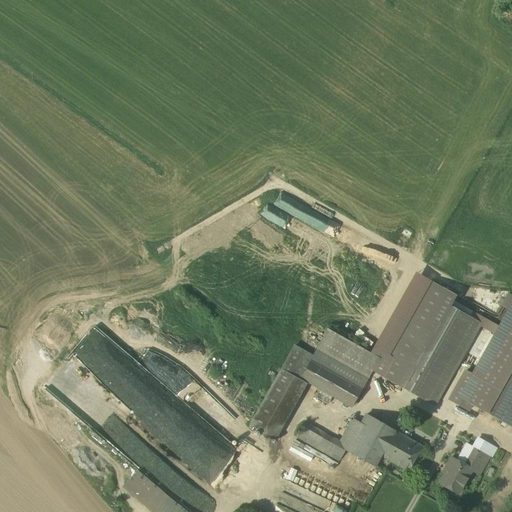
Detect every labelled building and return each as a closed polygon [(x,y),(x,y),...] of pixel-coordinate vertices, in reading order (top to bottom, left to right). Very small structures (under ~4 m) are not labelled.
[(296,213),(303,202),(282,190),(275,201),(296,213)] [(259,200),(252,214),(375,276),(381,265),(392,270),(399,255),(311,211),(305,223),(259,200)] [(471,407),(511,428),(511,297),(505,294),(499,306),(504,308),(470,373),(462,369),(446,400),(468,412),(471,407)] [(482,327),(448,307),(404,386),(438,406),(482,327)] [(379,357),(329,328),(314,356),(295,345),(250,423),(276,438),(308,382),(351,407),(379,357)] [(406,469),(421,441),(368,414),(365,420),(354,415),(341,440),(302,419),(295,433),(346,460),(349,453),(374,467),(380,455),(406,469)] [(453,456),(439,482),(462,496),(474,473),(481,476),(492,456),(475,446),(466,463),(453,456)] [(250,454),(253,468),(263,466),(260,452),(250,454)] [(188,511),(136,468),(120,487),(150,511),(188,511)]
